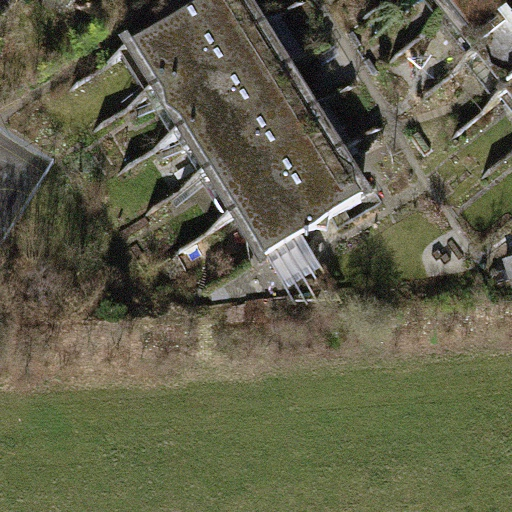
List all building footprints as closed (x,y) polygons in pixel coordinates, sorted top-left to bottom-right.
[(45,0),(87,24),(101,0),(45,0)] [(478,0),(407,0),(436,35),(478,0)] [(511,34),(511,0),(478,0),(436,35),(466,71),(511,34)] [(272,59),(245,12),(133,78),(159,123),(272,59)] [(511,106),(511,34),(466,71),(502,115),(511,106)] [(272,59),(159,123),(185,169),(298,103),(272,59)] [(298,103),(185,169),(209,210),(321,141),(298,103)] [(511,106),(502,115),(511,126),(511,106)] [(321,141),(209,210),(237,253),(349,185),(321,141)] [(349,185),(237,253),(263,296),(375,227),(349,185)]
